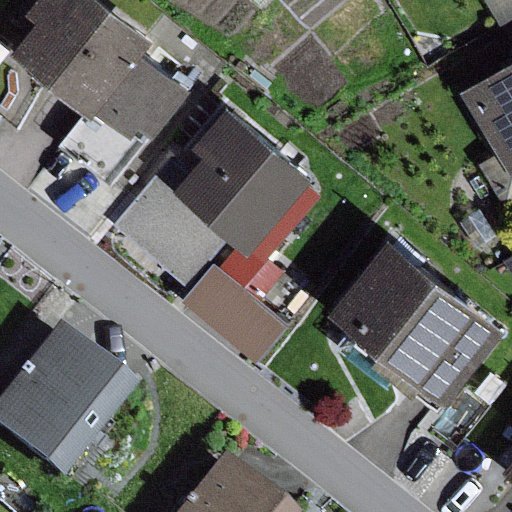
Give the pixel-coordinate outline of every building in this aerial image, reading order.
[(117,0),(40,0),(32,11),(41,18),(18,49),(91,104),(61,144),(114,185),(153,135),(157,138),(195,88),(147,52),(161,34),(117,0)] [(511,19),(511,0),(487,0),(502,25),(511,19)] [(0,35),(0,63),(14,47),(0,35)] [(511,61),(465,89),(502,151),(511,168),(511,61)] [(244,240),(224,264),(265,298),(287,270),(271,257),(325,192),(313,182),(321,173),(231,99),(195,143),(208,154),(193,172),(175,157),(118,226),(191,286),(235,232),(244,240)] [(511,168),(502,151),(482,162),(507,205),(511,201),(511,168)] [(499,234),(482,208),(461,221),(478,247),(499,234)] [(511,322),(397,230),(335,306),(366,331),(360,338),(445,407),(511,325),(511,322)] [(291,324),(218,262),(185,300),(260,361),(291,324)] [(58,325),(0,399),(0,429),(63,479),(136,385),(58,325)] [(296,511),(223,455),(178,511),(296,511)]
